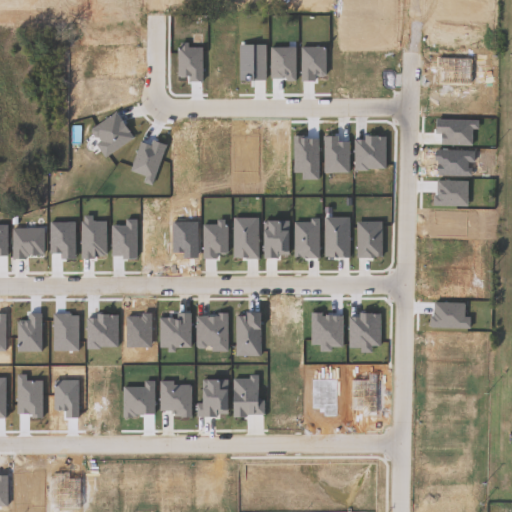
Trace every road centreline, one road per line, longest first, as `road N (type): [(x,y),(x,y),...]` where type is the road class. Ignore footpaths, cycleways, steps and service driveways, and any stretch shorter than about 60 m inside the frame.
road 1 (residential): [(408,48),(398,511)]
road 2 (residential): [(0,285),(402,284)]
road 3 (residential): [(0,444),(398,445)]
road 4 (residential): [(406,109),(152,108),(153,14)]
